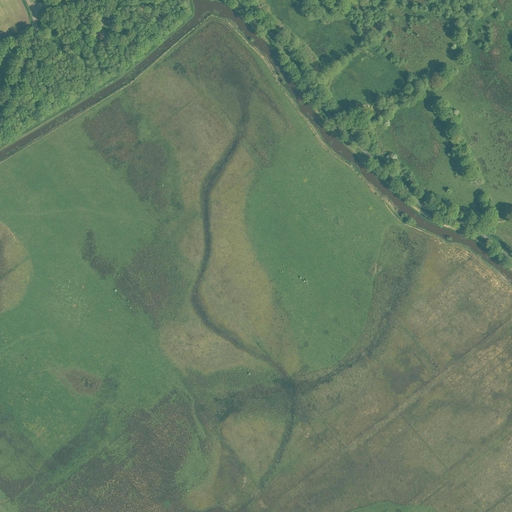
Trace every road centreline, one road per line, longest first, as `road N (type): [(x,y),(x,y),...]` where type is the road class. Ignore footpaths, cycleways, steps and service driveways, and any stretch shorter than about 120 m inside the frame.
road 1 (unclassified): [(236,0),(338,126),(425,208),(475,230)]
road 2 (track): [(0,147),(121,77),(189,17),(184,0)]
